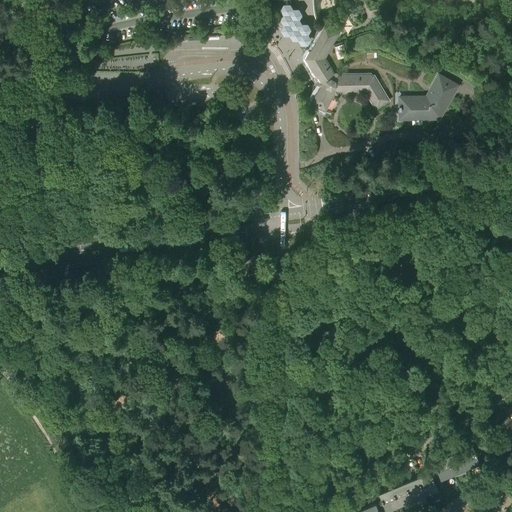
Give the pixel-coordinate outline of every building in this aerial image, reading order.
[(285,0),(286,4),(284,4),(283,7),(282,8),(285,13),(285,14),(284,14),(282,18),(285,23),(285,24),(282,28),(285,33),(290,33),(290,32),(291,33),(293,38),(299,38),(299,37),(300,37),(300,38),(302,42),(307,42),(308,41),(314,44),(315,43),(309,39),(310,38),(307,34),(307,33),(307,32),(310,28),(307,23),(302,23),(302,24),(301,24),(301,23),(298,19),(298,18),(301,13),(298,9),(293,9),(292,9),(292,8),(290,4),(288,4),(287,0),(285,0)] [(307,57),(320,79),(320,80),(320,86),(312,101),(315,103),(325,109),(334,93),(333,91),(337,89),(338,90),(341,90),(342,92),(356,92),(357,90),(365,90),(375,108),(388,100),(374,75),(371,75),(370,73),(342,74),(341,75),(335,75),(324,57),(338,33),(325,26),(315,43),(314,44),(307,57)] [(426,96),(411,96),(399,96),(400,118),(439,117),(458,85),(438,74),(426,96)] [(202,366),(206,396),(228,393),(224,363),(202,366)] [(459,450),(466,468),(479,462),(472,445),(459,450)] [(453,473),(466,468),(459,450),(446,455),(453,473)] [(440,478),(453,473),(446,455),(440,458),(438,454),(432,456),(434,460),(433,460),(440,478)] [(505,468),(495,476),(499,480),(508,472),(505,468)] [(417,476),(424,494),(437,489),(430,471),(417,476)] [(511,476),(508,472),(499,480),(502,485),(511,476)] [(427,501),(424,494),(417,476),(404,481),(411,499),(414,506),(427,501)] [(511,476),(502,485),(506,489),(511,484),(511,476)] [(398,504),(411,499),(404,481),(391,487),(398,504)] [(386,509),(398,504),(391,487),(379,492),(386,509)] [(361,508),(362,511),(379,511),(375,503),(361,508)]
